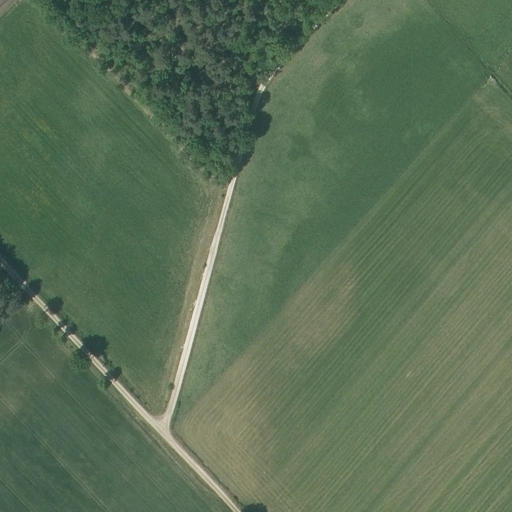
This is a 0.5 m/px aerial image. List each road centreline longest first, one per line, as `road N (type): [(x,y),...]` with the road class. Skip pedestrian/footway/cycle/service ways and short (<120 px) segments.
road 1 (track): [(162,432),(258,89),(340,0)]
road 2 (track): [(162,432),(0,259)]
